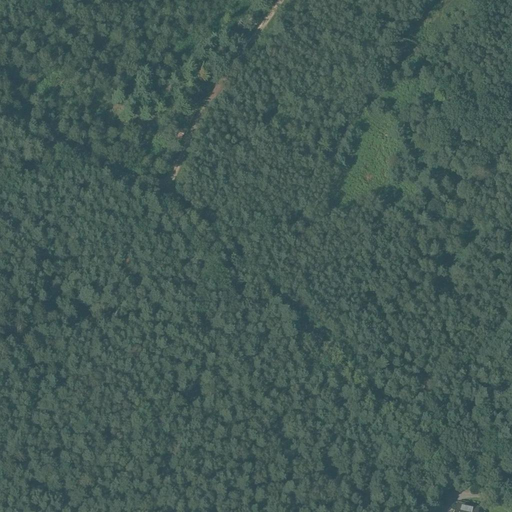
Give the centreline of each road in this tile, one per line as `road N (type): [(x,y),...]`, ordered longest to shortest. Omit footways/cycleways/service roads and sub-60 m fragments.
road 1 (track): [(156,194),(232,247),(406,426),(511,503)]
road 2 (track): [(156,194),(216,87),(280,0)]
road 3 (track): [(156,194),(0,113)]
